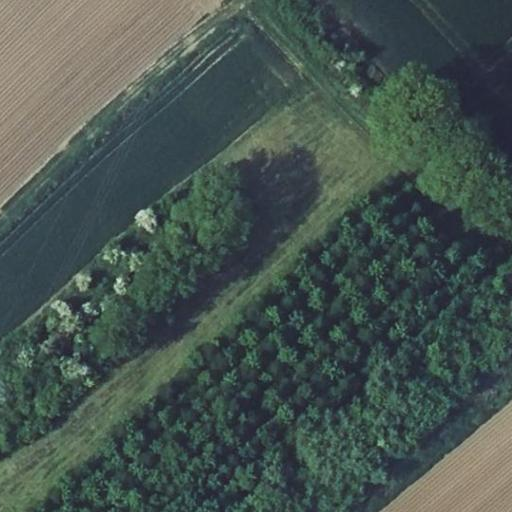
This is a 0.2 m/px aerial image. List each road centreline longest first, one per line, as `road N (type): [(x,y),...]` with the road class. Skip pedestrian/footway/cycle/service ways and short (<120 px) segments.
road 1 (track): [(237,7),(511,267)]
road 2 (track): [(245,0),(120,106),(0,225)]
